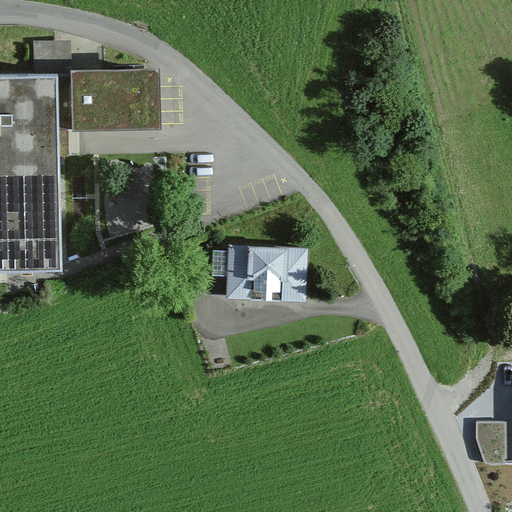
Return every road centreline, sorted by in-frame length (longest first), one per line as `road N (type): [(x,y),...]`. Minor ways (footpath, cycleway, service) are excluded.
road 1 (residential): [(482,511),(369,275),(305,187),(233,110),(182,66),(124,34),(0,12)]
road 2 (track): [(403,0),(485,342),(470,383),(440,415)]
